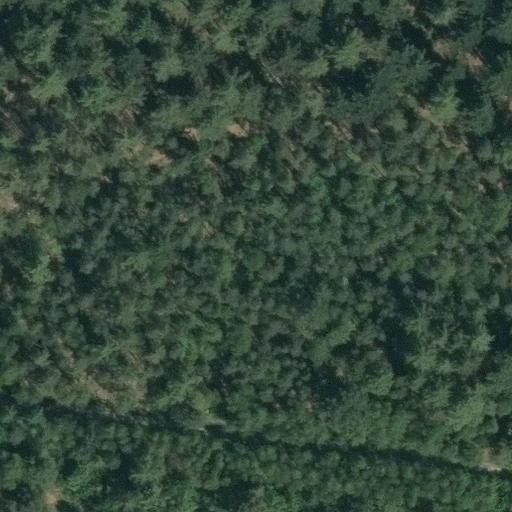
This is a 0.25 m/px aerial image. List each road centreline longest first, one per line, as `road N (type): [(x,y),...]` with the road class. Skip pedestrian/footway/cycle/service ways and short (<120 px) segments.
road 1 (track): [(511,479),(0,414)]
road 2 (track): [(0,99),(30,100),(139,160),(250,122),(301,54),(368,0)]
